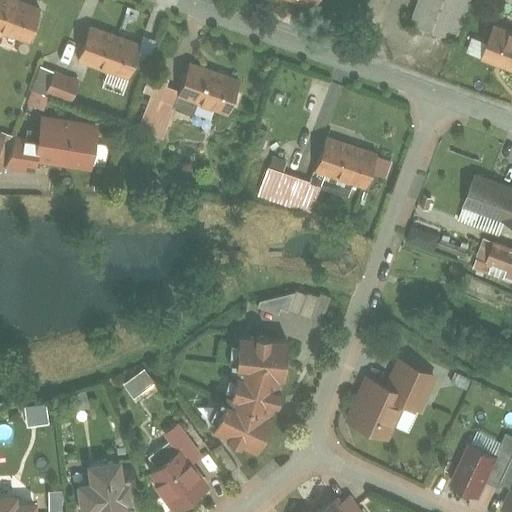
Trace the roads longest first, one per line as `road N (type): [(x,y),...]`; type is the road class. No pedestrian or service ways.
road 1 (residential): [(313,455),(339,354),(438,93)]
road 2 (residential): [(180,0),(438,93)]
road 3 (residential): [(313,455),(445,511)]
